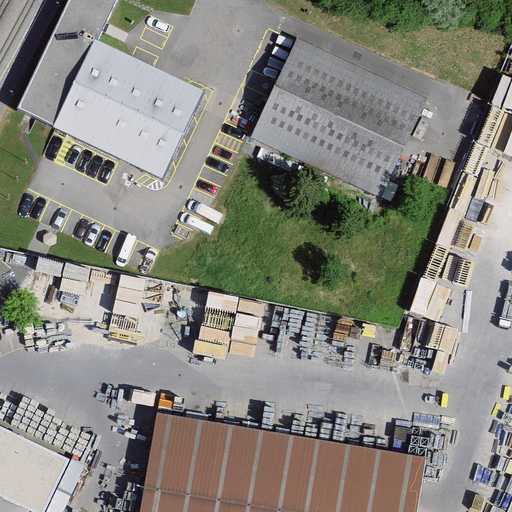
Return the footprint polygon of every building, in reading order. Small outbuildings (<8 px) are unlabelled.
[(117,0),(70,0),(18,112),(163,180),(203,94),(96,45),(117,0)] [(430,96),(304,40),(261,136),(387,192),(430,96)] [(497,150),(506,153),(511,135),(511,75),(495,70),(449,204),(475,213),(497,150)] [(422,511),(431,454),(163,413),(147,511),(422,511)] [(0,486),(50,510),(76,455),(0,419),(0,486)]
